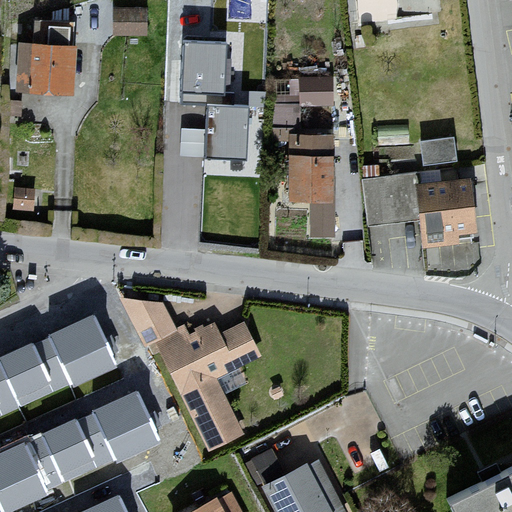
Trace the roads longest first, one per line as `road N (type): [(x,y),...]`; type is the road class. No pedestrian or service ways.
road 1 (unclassified): [(85,255),(413,293),(500,315)]
road 2 (residential): [(500,315),(509,254),(477,0)]
road 3 (unknown): [(75,281),(102,406),(88,433)]
